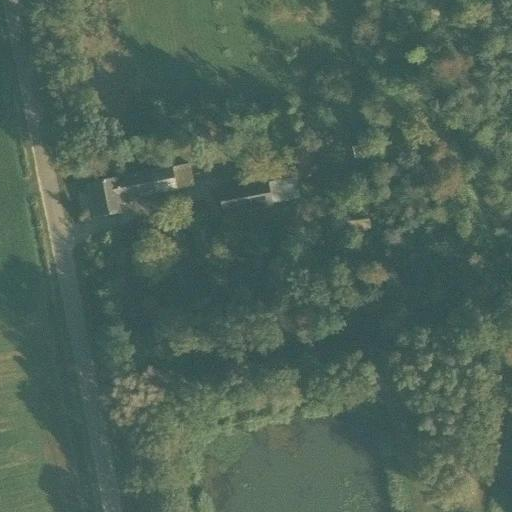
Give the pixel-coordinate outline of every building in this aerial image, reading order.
[(96,217),(125,211),(122,198),(177,188),(173,166),(89,182),(96,217)] [(297,176),(270,179),(272,200),(299,198),(297,176)] [(222,214),(271,204),(266,178),(217,187),(222,214)] [(171,259),(187,255),(180,223),(165,226),(171,259)] [(157,301),(144,309),(150,319),(164,312),(157,301)]
